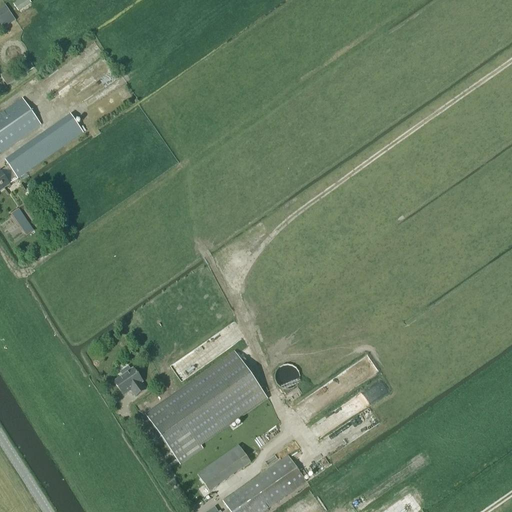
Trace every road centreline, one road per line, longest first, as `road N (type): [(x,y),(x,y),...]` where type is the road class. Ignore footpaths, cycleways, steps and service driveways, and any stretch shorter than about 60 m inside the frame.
road 1 (track): [(235,308),(255,252),(292,215),(511,61)]
road 2 (track): [(184,160),(192,234),(235,308)]
road 3 (track): [(290,433),(235,308)]
